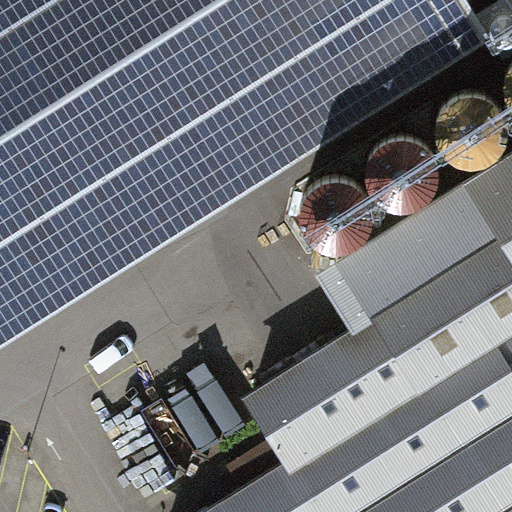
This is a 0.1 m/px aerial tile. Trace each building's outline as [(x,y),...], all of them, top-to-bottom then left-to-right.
[(418,0),(0,0),(0,277),(425,11),(418,0)] [(0,277),(0,344),(494,34),(472,0),(418,0),(425,11),(0,277)] [(494,155),(503,147),(508,136),(510,125),(508,112),(501,101),(491,93),(479,89),(467,88),(455,93),(445,101),(438,111),(435,124),(437,136),(442,146),(450,155),(460,160),(472,162),(484,160),(494,155)] [(424,199),(433,191),(438,181),(440,169),(438,156),(431,145),(421,137),(409,133),(397,132),(385,137),(375,145),(368,156),(365,168),(367,180),(372,190),(380,199),(390,204),(402,206),(414,205),(424,199)] [(511,511),(511,147),(343,254),(381,314),(255,394),(295,457),(208,511),(511,511)] [(357,241),(365,233),(371,223),(372,211),(370,199),(364,188),(354,179),(342,175),(329,175),(317,179),(307,187),(300,198),(298,210),(299,222),(304,233),(313,241),(323,246),(335,248),(346,247),(357,241)]
